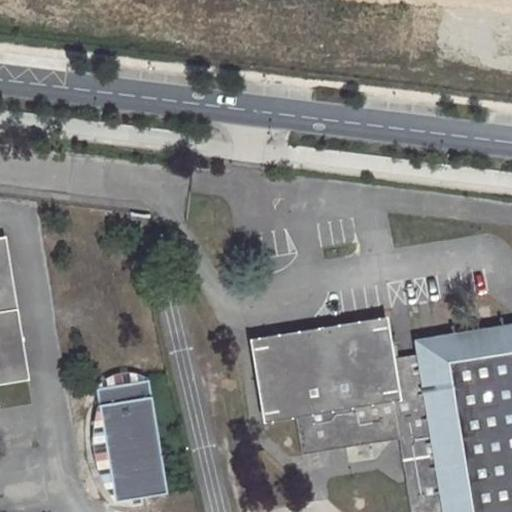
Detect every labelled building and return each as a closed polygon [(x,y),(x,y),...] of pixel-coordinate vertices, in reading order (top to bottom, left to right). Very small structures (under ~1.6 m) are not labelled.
[(0,511),(0,383),(29,379),(6,236),(0,236),(0,511)] [(392,398),(386,359),(380,321),(257,341),(270,418),(296,414),(392,398)] [(511,511),(511,329),(424,344),(426,352),(386,359),(392,398),(399,439),(410,511),(511,511)] [(169,493),(149,380),(98,389),(118,501),(169,493)] [(392,398),(296,414),(303,455),(399,439),(392,398)]
